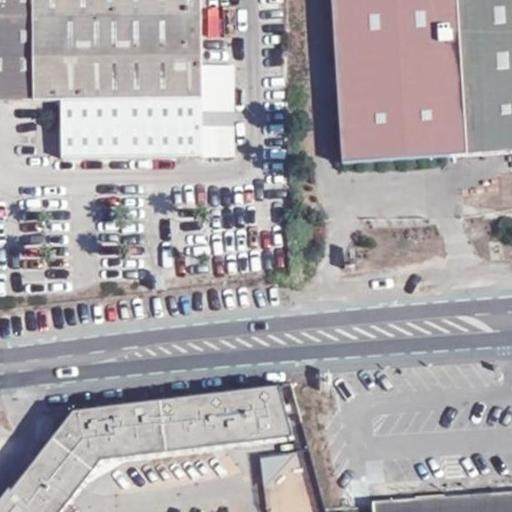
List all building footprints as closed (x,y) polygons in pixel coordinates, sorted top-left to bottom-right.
[(0,0),(0,101),(63,101),(64,158),(236,159),(237,114),(202,114),(201,0),(0,0)] [(511,0),(333,0),(344,162),(511,153),(511,0)] [(0,511),(65,511),(71,505),(103,464),(295,441),(281,389),(75,415),(13,493),(10,491),(0,504),(0,511)] [(264,489),(298,452),(260,457),(264,489)] [(511,511),(511,497),(377,507),(377,511),(511,511)]
